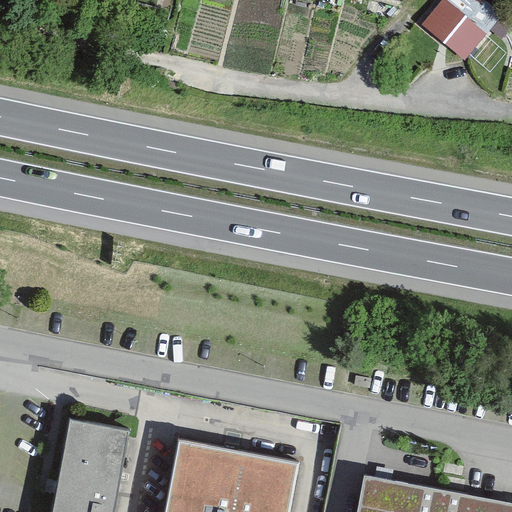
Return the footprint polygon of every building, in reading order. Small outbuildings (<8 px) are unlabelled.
[(324,0),(322,10),(337,14),(340,0),(324,0)] [(476,0),(445,0),(425,24),(467,61),(489,35),(465,14),(476,0)] [(111,511),(127,434),(66,422),(48,511),(111,511)] [(289,511),(298,465),(178,442),(164,511),(289,511)] [(511,511),(511,506),(365,479),(359,511),(511,511)]
